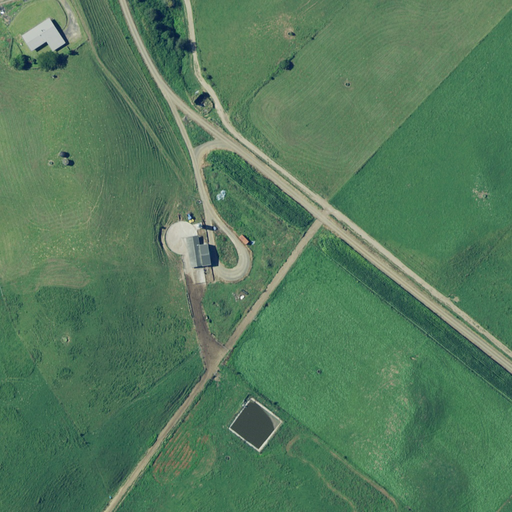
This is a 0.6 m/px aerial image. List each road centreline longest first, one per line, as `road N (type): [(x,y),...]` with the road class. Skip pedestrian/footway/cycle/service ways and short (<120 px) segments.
road 1 (track): [(123,0),(172,100),(511,371)]
road 2 (unknown): [(107,511),(319,218)]
